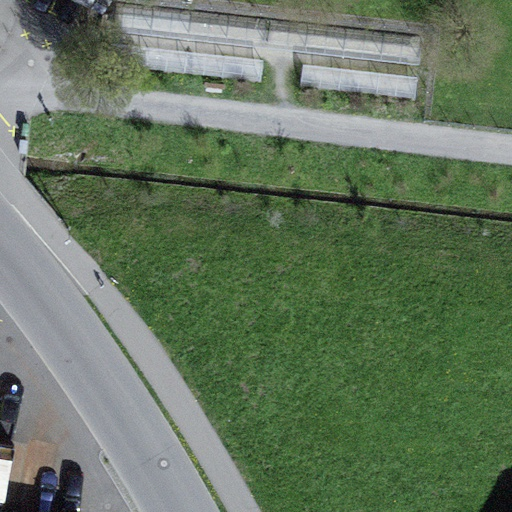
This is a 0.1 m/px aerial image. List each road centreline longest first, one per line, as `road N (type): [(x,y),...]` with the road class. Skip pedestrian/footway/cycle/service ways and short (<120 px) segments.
road 1 (track): [(511,162),(0,110)]
road 2 (unclassified): [(175,511),(0,256)]
